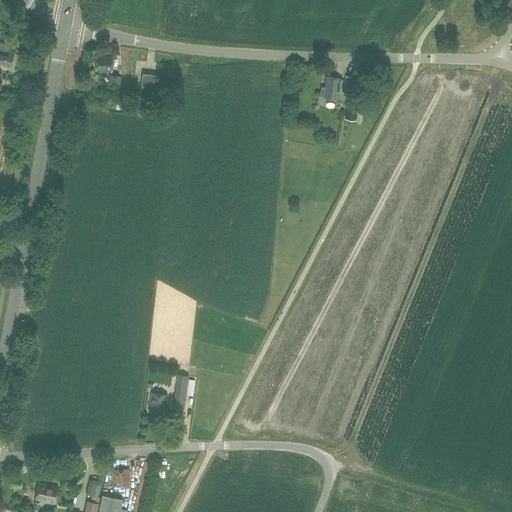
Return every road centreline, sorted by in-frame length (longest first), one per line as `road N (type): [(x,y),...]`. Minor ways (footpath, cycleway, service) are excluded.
road 1 (unclassified): [(494,60),(212,51),(65,22)]
road 2 (secondary): [(0,376),(65,22)]
road 3 (unclassified): [(198,446),(0,456)]
